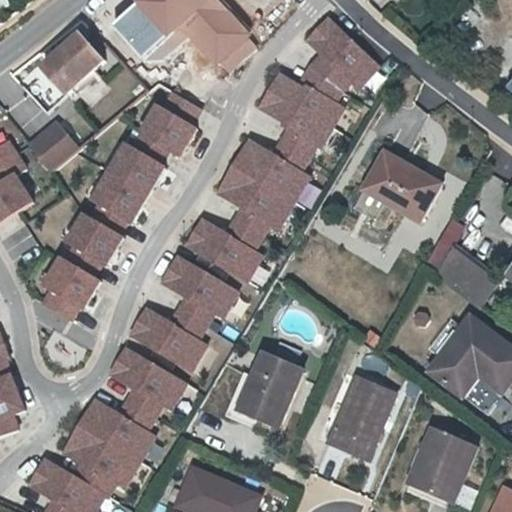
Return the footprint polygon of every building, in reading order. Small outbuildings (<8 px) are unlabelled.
[(146,0),(144,2),(174,35),(187,25),(197,37),(221,64),(223,62),(230,71),(258,45),(251,37),(253,36),(221,0),(146,0)] [(110,511),(397,64),(333,23),(36,487),(59,502),(52,511),(110,511)] [(187,25),(174,35),(185,47),(197,37),(187,25)] [(46,67),(70,93),(77,86),(80,90),(101,72),(97,68),(107,59),(85,33),(46,67)] [(131,70),(89,106),(105,124),(147,89),(131,70)] [(205,114),(175,95),(144,145),(170,162),(176,153),(189,161),(207,132),(198,126),(205,114)] [(59,170),(84,149),(63,124),(38,145),(59,170)] [(113,208),(109,214),(124,223),(128,217),(142,226),(175,170),(134,145),(101,201),(113,208)] [(426,221),(448,184),(392,151),(370,188),(426,221)] [(21,178),(0,191),(0,222),(2,226),(38,204),(21,178)] [(85,247),(78,260),(104,275),(112,262),(122,268),(140,236),(95,210),(75,242),(85,247)] [(11,243),(30,266),(50,250),(31,227),(11,243)] [(492,309),(511,280),(463,249),(444,277),(492,309)] [(58,294),(51,306),(78,321),(85,308),(95,314),(114,282),(68,256),(49,288),(58,294)] [(437,372),(469,396),(492,414),(509,393),(511,389),(511,344),(477,318),(469,329),(457,320),(434,351),(446,360),(437,372)] [(0,454),(5,440),(34,411),(0,338),(0,454)] [(285,427),(308,370),(270,353),(255,388),(245,410),(265,418),(285,427)] [(372,461),(401,395),(363,377),(334,443),(372,461)] [(245,410),(255,388),(245,383),(231,415),(261,428),(265,418),(245,410)] [(425,446),(417,464),(421,466),(413,484),(457,503),(481,448),(438,428),(429,449),(425,446)] [(258,511),(266,496),(199,466),(181,503),(199,511),(258,511)] [(511,511),(511,490),(508,489),(497,511),(511,511)]
